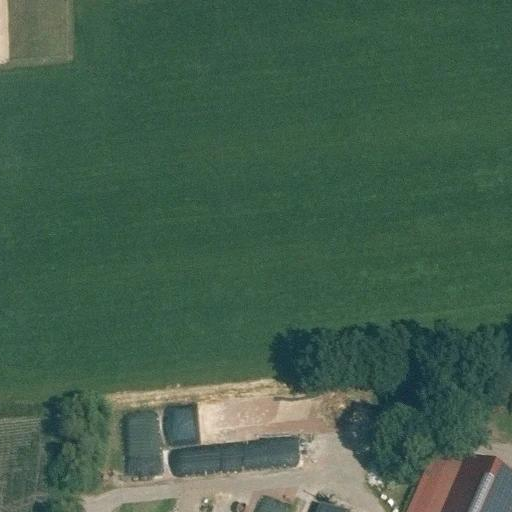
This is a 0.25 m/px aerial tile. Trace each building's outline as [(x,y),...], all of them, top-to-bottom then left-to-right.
[(257,440),(349,430),(345,397),(253,407),(257,440)] [(511,511),(511,478),(442,448),(415,511),(511,511)] [(181,478),(217,476),(216,454),(179,456),(181,478)] [(198,511),(201,506),(185,499),(179,511),(198,511)] [(343,511),(323,503),(319,511),(343,511)]
